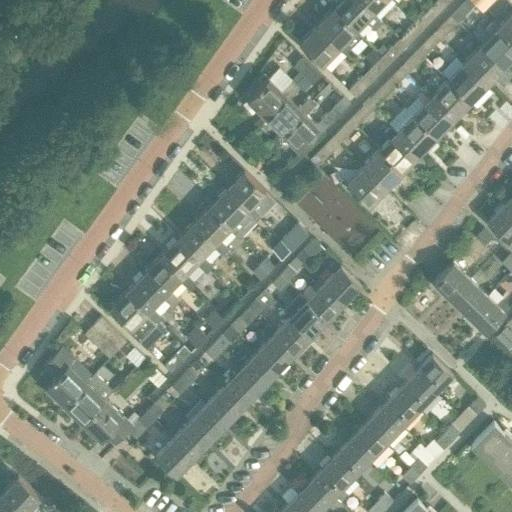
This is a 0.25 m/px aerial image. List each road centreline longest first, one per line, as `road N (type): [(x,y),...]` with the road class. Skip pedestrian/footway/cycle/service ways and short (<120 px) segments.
road 1 (residential): [(511,141),(399,276),(390,301),(234,511)]
road 2 (residential): [(0,370),(271,0)]
road 3 (residential): [(126,511),(0,416)]
